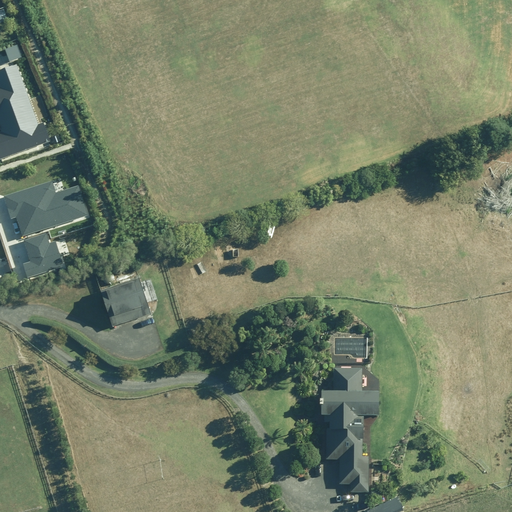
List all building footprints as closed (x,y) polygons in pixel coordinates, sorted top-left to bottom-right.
[(46,123),(40,125),(19,67),(0,74),(0,85),(1,88),(0,88),(0,122),(4,133),(0,134),(0,155),(2,161),(53,142),(46,123)] [(16,216),(22,236),(90,214),(80,183),(56,191),(53,180),(5,195),(12,217),(16,216)] [(25,266),(27,275),(63,264),(55,240),(48,243),(46,235),(24,242),(31,264),(25,266)] [(138,280),(96,293),(108,330),(149,317),(138,280)] [(361,370),(331,370),(331,394),(318,394),(318,425),(325,425),(325,461),(337,461),(337,486),(348,486),(348,495),(367,495),(367,459),(360,459),(361,419),(375,419),(376,394),(360,394),(361,370)] [(378,491),(369,491),(369,503),(378,503),(378,491)] [(399,511),(401,511),(395,499),(366,511),(399,511)]
